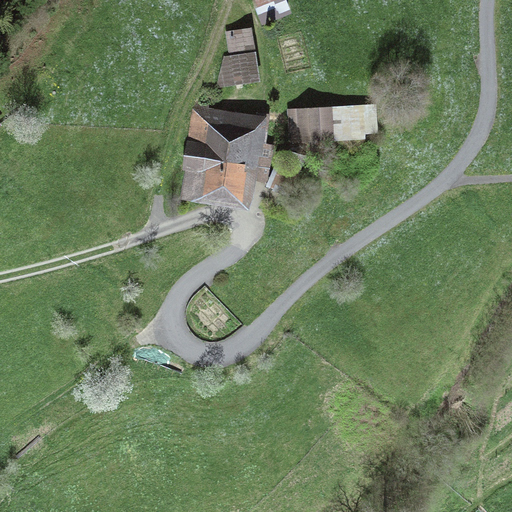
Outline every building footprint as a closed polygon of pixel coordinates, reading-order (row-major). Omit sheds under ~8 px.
[(280,0),(258,0),(262,8),(280,0)] [(228,54),(253,50),(250,34),(225,38),(228,54)] [(253,55),(224,59),(220,86),(257,81),(253,55)] [(376,133),(375,107),(288,111),(290,142),(333,140),(333,135),(376,133)] [(252,116),(193,108),(182,186),(241,194),(243,179),(266,182),(269,158),(247,154),(252,116)]
